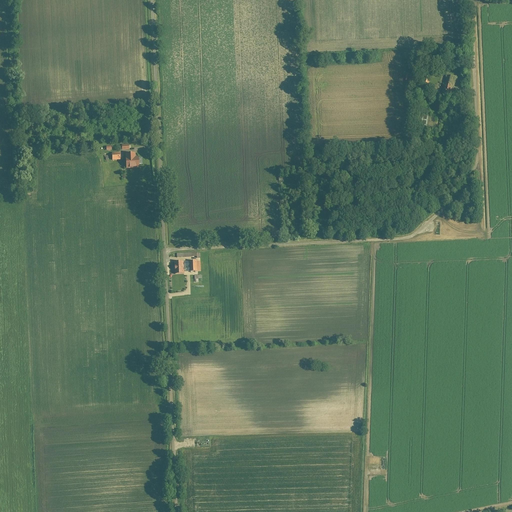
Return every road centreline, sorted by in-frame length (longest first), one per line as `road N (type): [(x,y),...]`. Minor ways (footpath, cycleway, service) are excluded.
road 1 (unclassified): [(151,0),(176,511)]
road 2 (track): [(162,248),(389,240),(438,216)]
road 3 (track): [(470,0),(476,155),(461,191),(438,216)]
